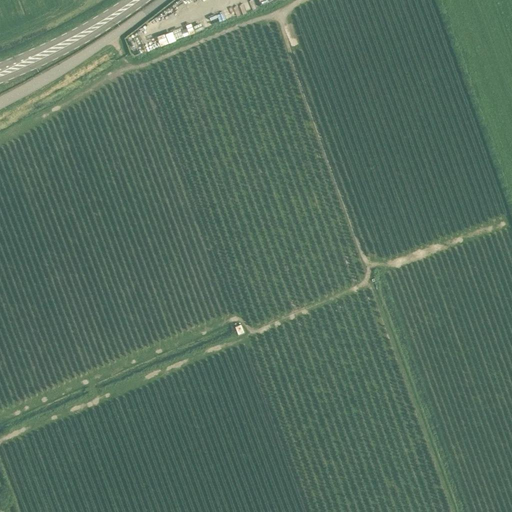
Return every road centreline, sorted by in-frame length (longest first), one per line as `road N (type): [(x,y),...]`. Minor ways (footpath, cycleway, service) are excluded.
road 1 (unclassified): [(0,102),(167,0)]
road 2 (primary): [(0,72),(137,0)]
